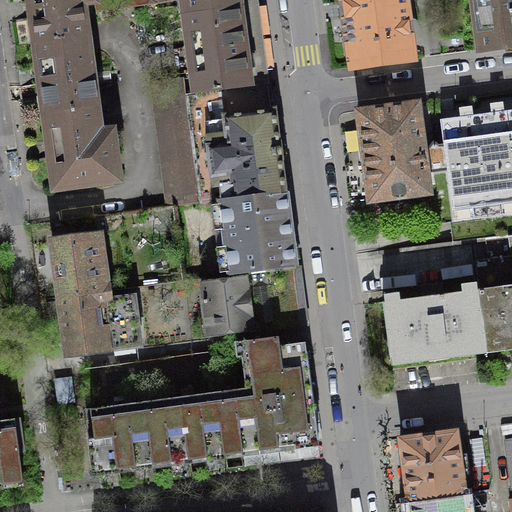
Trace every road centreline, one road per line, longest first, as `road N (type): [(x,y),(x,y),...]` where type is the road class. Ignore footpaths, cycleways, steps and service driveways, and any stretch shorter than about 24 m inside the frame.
road 1 (residential): [(309,95),(353,421)]
road 2 (residential): [(53,511),(13,210)]
road 3 (residential): [(360,483),(151,511)]
road 4 (residential): [(309,95),(511,68)]
road 5 (residential): [(511,401),(353,421)]
